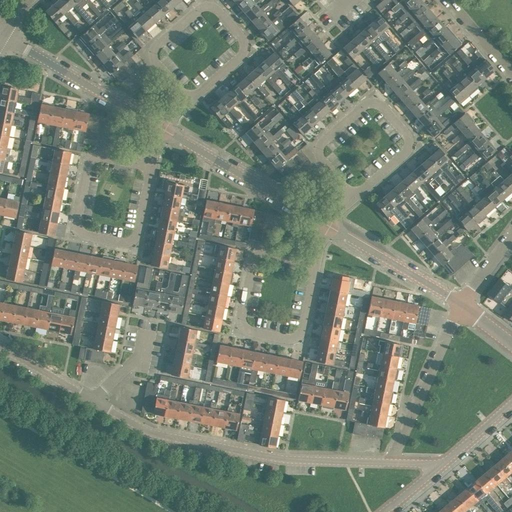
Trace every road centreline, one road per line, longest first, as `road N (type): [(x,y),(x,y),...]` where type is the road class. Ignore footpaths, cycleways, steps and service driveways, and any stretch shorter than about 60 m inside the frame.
road 1 (residential): [(91,398),(152,431),(282,457),(391,460)]
road 2 (residential): [(187,99),(241,52),(241,38),(216,7),(199,6),(155,43),(153,58)]
road 3 (residential): [(353,194),(407,148),(409,137),(380,103),(364,102),(321,139),(318,154)]
road 4 (residential): [(151,164),(136,232),(125,241),(77,227),(88,159),(97,154)]
road 5 (residential): [(314,260),(262,250),(251,257),(239,318),(249,329),(289,337),(302,328)]
road 6 (residential): [(328,225),(161,128)]
road 7 (residential): [(161,128),(0,32)]
road 8 (residential): [(391,460),(460,301)]
road 9 (residential): [(460,301),(328,225)]
